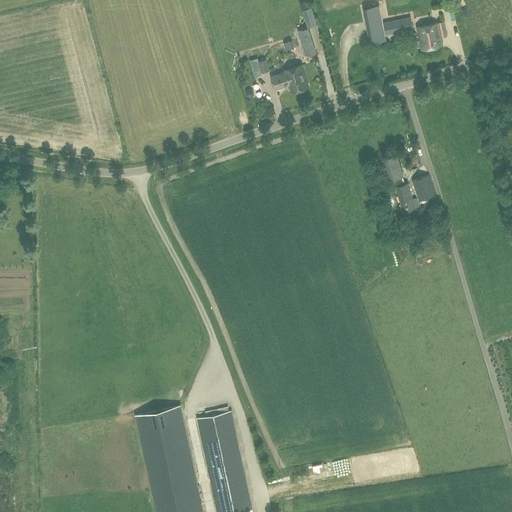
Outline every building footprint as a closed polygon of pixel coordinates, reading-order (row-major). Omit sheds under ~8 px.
[(363,8),(366,22),(370,42),(385,39),(378,5),(363,8)] [(311,6),(302,9),(308,26),(317,23),(311,6)] [(393,20),(396,32),(406,30),(403,18),(393,20)] [(446,36),(443,22),(417,27),(421,49),(442,45),(440,37),(446,36)] [(309,27),(297,30),(299,37),(304,55),(316,52),(311,34),(309,27)] [(283,42),(285,50),(294,47),(292,40),(283,42)] [(257,58),(250,60),(255,77),(262,74),(262,73),(270,70),(266,58),(258,61),(257,58)] [(275,89),(289,85),(291,92),(308,87),(301,64),(283,70),(284,71),(271,75),(275,89)] [(404,175),(397,153),(379,159),(385,180),(382,181),(384,187),(405,181),(403,176),(404,175)] [(415,207),(421,206),(419,200),(435,195),(429,174),(413,179),(418,197),(412,198),(408,183),(396,186),(403,211),(415,207)] [(202,511),(179,405),(134,415),(155,511),(202,511)] [(231,410),(196,417),(216,511),(238,511),(252,509),(231,410)] [(344,469),(400,462),(398,452),(343,459),(344,469)]
